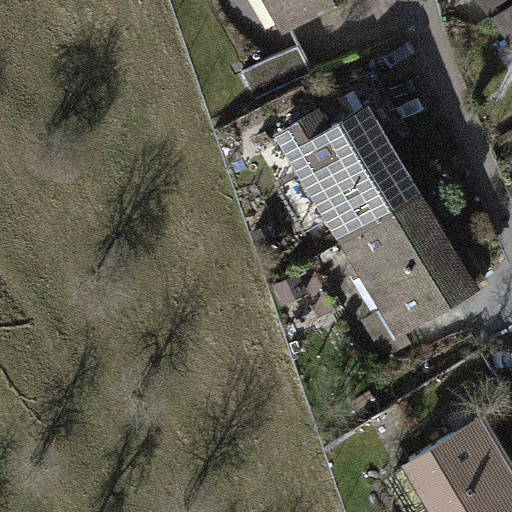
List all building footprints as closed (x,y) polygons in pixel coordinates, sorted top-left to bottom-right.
[(333,0),(266,0),(283,29),(333,0)] [(511,0),(480,0),(492,15),(511,44),(511,0)] [(298,44),(242,71),(256,99),(312,72),(298,44)] [(422,184),(370,97),(329,121),(318,101),(273,128),(276,133),(337,235),(396,334),(481,283),(422,184)] [(510,511),(511,450),(487,409),(404,459),(436,511),(510,511)]
